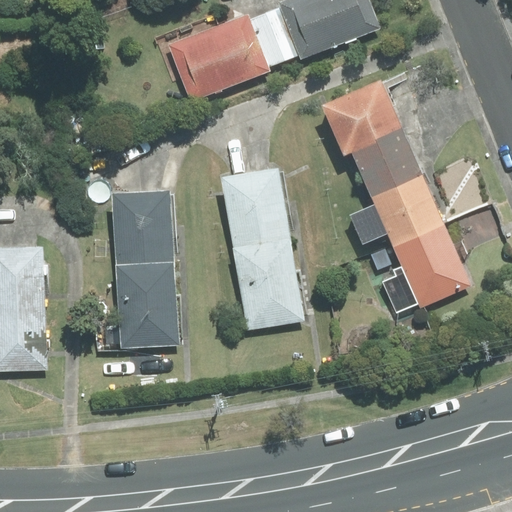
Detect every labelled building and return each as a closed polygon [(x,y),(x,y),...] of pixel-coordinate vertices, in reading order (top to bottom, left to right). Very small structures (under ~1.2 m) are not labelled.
[(286,0),(306,56),(386,27),(375,0),(286,0)] [(275,66),(251,9),(171,42),(195,99),(275,66)] [(423,306),(477,284),(391,75),(328,101),(350,156),(360,152),(423,306)] [(313,320),(289,162),(231,171),(254,328),(313,320)] [(126,346),(188,343),(182,186),(120,188),(126,346)] [(0,370),(54,371),(55,241),(0,241),(0,370)]
